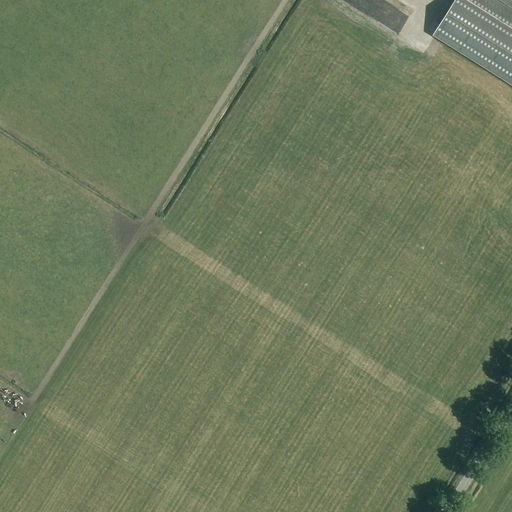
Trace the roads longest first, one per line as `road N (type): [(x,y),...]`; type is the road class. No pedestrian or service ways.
road 1 (track): [(287,0),(25,417)]
road 2 (tertiary): [(446,511),(511,408)]
